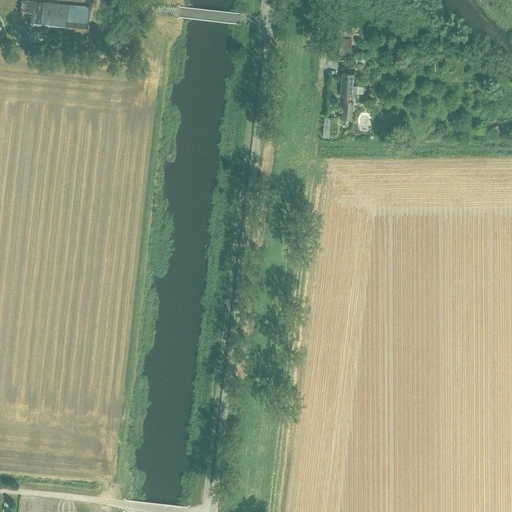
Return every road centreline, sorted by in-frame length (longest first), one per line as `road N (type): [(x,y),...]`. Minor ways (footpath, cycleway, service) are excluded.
road 1 (unclassified): [(211,511),(272,0)]
road 2 (track): [(329,0),(312,145)]
